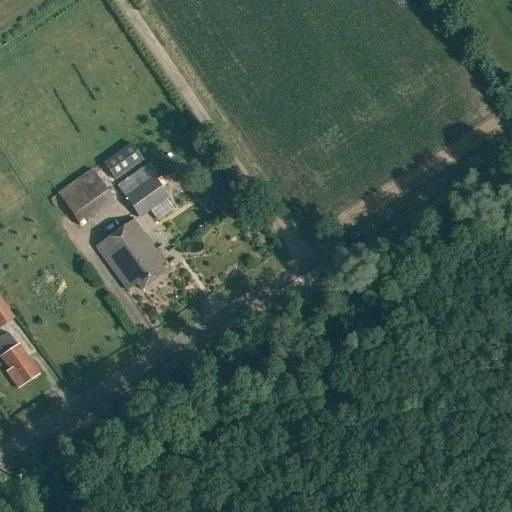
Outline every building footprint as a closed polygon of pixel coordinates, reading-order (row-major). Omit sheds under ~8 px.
[(102,164),(113,180),(141,161),(130,145),(102,164)] [(182,176),(199,203),(223,188),(206,161),(182,176)] [(165,199),(168,197),(153,177),(144,165),(115,185),(124,197),(139,219),(149,211),(165,199)] [(80,227),(116,203),(106,188),(92,168),(57,192),(80,227)] [(165,199),(149,211),(157,222),(173,210),(165,199)] [(140,290),(164,273),(158,264),(162,262),(133,222),(97,248),(126,289),(135,283),(140,290)] [(0,326),(14,319),(0,298),(0,326)] [(16,345),(8,333),(0,338),(0,350),(2,354),(0,355),(0,357),(8,369),(5,372),(17,390),(39,375),(18,343),(16,345)]
